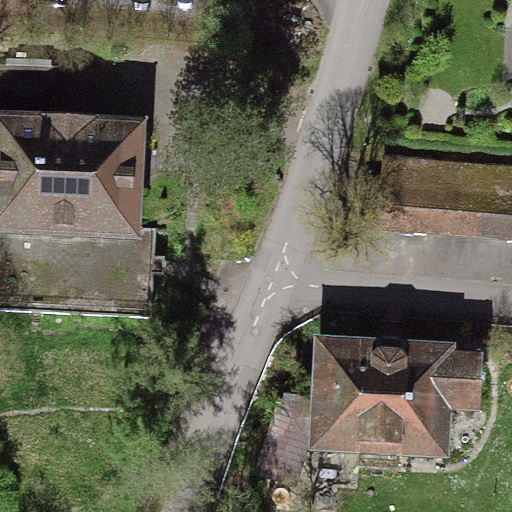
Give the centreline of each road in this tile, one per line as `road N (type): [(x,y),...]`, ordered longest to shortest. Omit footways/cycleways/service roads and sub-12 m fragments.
road 1 (residential): [(277,283),(362,0)]
road 2 (residential): [(188,511),(277,283)]
road 3 (residential): [(277,283),(511,304)]
